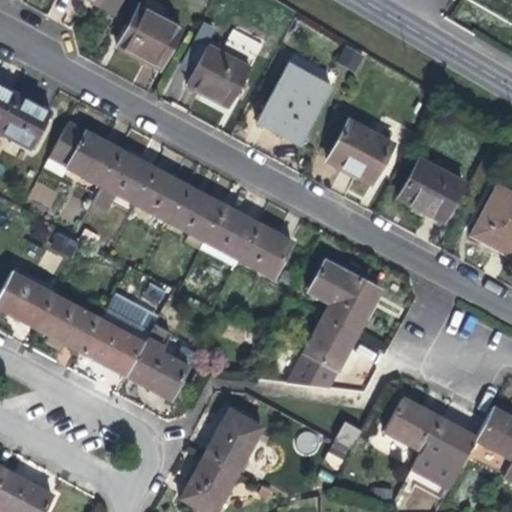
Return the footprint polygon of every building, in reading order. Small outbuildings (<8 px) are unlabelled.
[(156,67),(178,25),(138,3),(116,45),(133,54),(156,67)] [(227,105),(247,67),(205,44),(184,83),(203,93),(227,105)] [(336,61),(355,71),(364,55),(345,45),(336,61)] [(296,142),(328,84),(288,63),(256,120),(275,130),(296,142)] [(0,120),(15,93),(0,85),(0,120)] [(37,105),(15,93),(0,120),(0,133),(29,148),(48,111),(37,105)] [(369,182),(391,144),(347,120),(326,159),(338,166),(369,182)] [(67,121),(48,157),(65,166),(100,185),(119,149),(87,132),(67,121)] [(137,159),(119,149),(100,185),(134,203),(154,168),(137,159)] [(65,166),(48,157),(43,166),(61,176),(65,166)] [(441,220),(461,182),(418,159),(397,197),(411,204),(441,220)] [(173,178),(154,168),(134,203),(169,221),(188,186),(173,178)] [(511,256),(511,192),(495,183),(468,233),(481,240),(511,256)] [(208,197),(188,186),(169,221),(203,240),(222,204),(208,197)] [(238,212),(222,204),(203,240),(237,258),(257,223),(238,212)] [(274,232),(257,223),(237,258),(271,276),(289,240),(274,232)] [(49,249),(71,256),(76,240),(54,233),(49,249)] [(328,303),(326,306),(359,324),(379,288),(358,277),(345,270),(344,272),(323,261),(307,291),(328,303)] [(0,309),(14,317),(35,328),(53,295),(9,272),(0,288),(0,309)] [(98,319),(53,295),(35,328),(48,335),(63,343),(80,352),(98,319)] [(105,306),(98,319),(80,352),(100,363),(125,376),(143,343),(150,330),(105,306)] [(355,332),(359,324),(326,306),(322,314),(355,332)] [(345,351),(355,332),(322,314),(302,351),(336,369),(345,351)] [(60,350),(63,343),(48,335),(45,341),(49,344),(60,350)] [(187,366),(143,343),(125,376),(148,388),(169,399),(187,366)] [(382,430),(420,451),(439,416),(418,405),(401,396),(382,430)] [(502,475),(511,459),(511,456),(511,417),(492,407),(485,420),(477,436),(466,456),(465,457),(502,476),(502,475)] [(214,431),(202,452),(237,471),(262,425),(227,408),(214,431)] [(465,457),(466,456),(477,436),(460,427),(439,416),(420,451),(458,471),(465,457)] [(334,438),(350,446),(359,429),(344,421),(334,438)] [(299,454),(318,450),(315,432),(295,436),(299,454)] [(205,511),(214,511),(237,471),(202,452),(190,475),(177,497),(205,511)] [(511,456),(511,459),(502,475),(502,476),(511,481),(511,456)] [(28,481),(8,471),(0,485),(0,509),(5,511),(39,511),(50,493),(28,481)]
